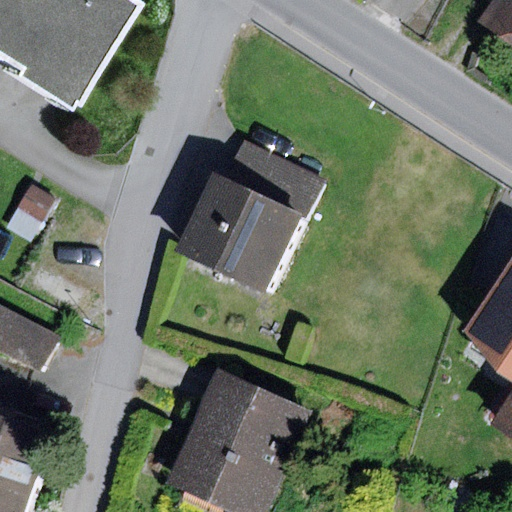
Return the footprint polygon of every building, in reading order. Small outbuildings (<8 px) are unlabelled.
[(0,0),(0,64),(46,95),(109,0),(0,0)] [(511,0),(491,0),(478,23),(511,44),(511,0)] [(241,140),(223,178),(308,220),(327,182),(241,140)] [(308,220),(223,178),(185,255),(270,296),(308,220)] [(32,187),(7,227),(30,242),(55,201),(32,187)] [(511,254),(461,331),(494,371),(511,383),(511,254)] [(60,335),(0,305),(0,353),(41,373),(60,335)] [(259,511),(306,408),(216,369),(165,485),(227,511),(259,511)] [(511,390),(490,425),(511,439),(511,390)] [(27,511),(53,433),(0,415),(0,511),(27,511)]
